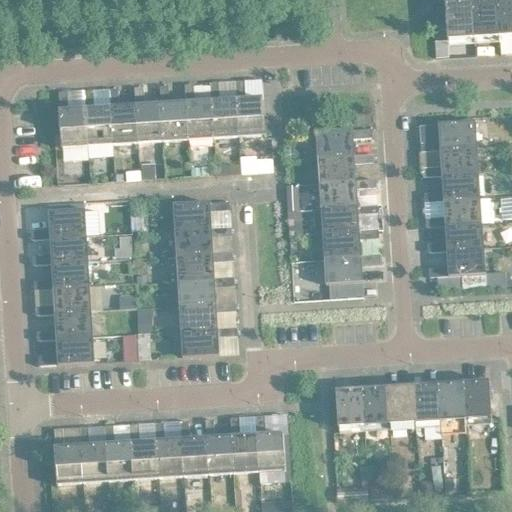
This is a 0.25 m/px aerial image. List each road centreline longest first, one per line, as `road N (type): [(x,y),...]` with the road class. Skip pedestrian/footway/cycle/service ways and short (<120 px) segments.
road 1 (residential): [(0,87),(8,75),(384,49),(392,76)]
road 2 (residential): [(15,413),(231,402),(296,359),(413,353)]
road 3 (residential): [(413,353),(392,76)]
road 4 (residential): [(15,413),(0,172)]
road 5 (residential): [(392,76),(511,68)]
